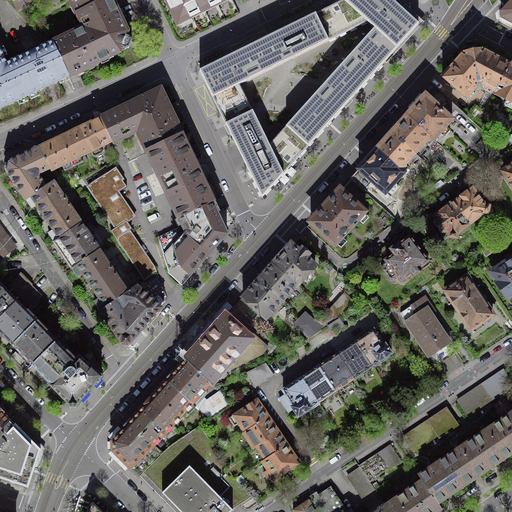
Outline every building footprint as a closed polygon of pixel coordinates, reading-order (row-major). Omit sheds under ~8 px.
[(73,0),(79,13),(107,0),(73,0)] [(112,0),(107,0),(79,13),(85,25),(83,26),(84,27),(85,29),(100,61),(108,58),(109,59),(114,57),(113,55),(120,52),(121,48),(125,49),(129,48),(131,40),(130,36),(126,35),(127,31),(124,24),(126,24),(123,18),(122,19),(118,12),(120,11),(117,6),(116,7),(112,0)] [(171,9),(178,23),(179,23),(179,22),(189,17),(189,18),(189,17),(199,12),(200,12),(205,9),(210,7),(220,2),(221,2),(223,0),(167,0),(171,9)] [(241,155),(262,198),(419,25),(391,0),(343,0),(200,71),(241,155)] [(511,23),(511,0),(501,12),(501,15),(502,18),(511,23)] [(100,61),(85,29),(78,33),(77,31),(53,42),(69,76),(70,76),(69,74),(76,70),(77,72),(84,69),(91,65),(90,64),(99,59),(100,61)] [(69,76),(53,42),(47,45),(11,61),(27,96),(29,95),(31,100),(40,95),(38,91),(48,86),(59,81),(60,84),(65,82),(69,80),(67,77),(69,76)] [(494,94),(510,64),(482,49),(480,48),(477,48),(475,48),(472,48),(470,49),(468,50),(466,51),(464,53),(442,77),(467,99),(477,88),(483,87),(495,93),(494,94)] [(26,96),(27,96),(11,61),(6,64),(3,58),(0,60),(0,108),(17,101),(19,105),(28,101),(26,96)] [(511,65),(510,64),(494,94),(511,103),(511,65)] [(409,113),(407,116),(434,140),(438,144),(441,140),(449,148),(464,132),(459,128),(469,117),(435,86),(434,87),(434,86),(426,96),(426,95),(423,98),(409,113)] [(105,116),(100,118),(111,142),(112,142),(116,140),(137,130),(147,151),(147,152),(148,152),(181,136),(175,123),(177,121),(175,115),(172,115),(170,112),(169,109),(170,106),(167,100),(164,100),(159,89),(153,93),(152,92),(143,96),(143,97),(126,106),(125,105),(116,109),(116,110),(105,116)] [(419,156),(434,140),(407,116),(405,118),(400,124),(392,132),(419,156)] [(95,120),(80,128),(91,152),(94,157),(103,153),(100,147),(111,142),(100,118),(95,120)] [(91,152),(80,128),(63,136),(60,137),(71,161),(91,152)] [(377,149),(404,173),(419,156),(392,132),(385,141),(379,147),(377,149)] [(182,135),(181,136),(148,152),(148,154),(150,153),(153,160),(152,161),(153,163),(154,167),(156,166),(159,172),(158,174),(159,175),(158,175),(168,195),(169,196),(170,196),(173,203),(172,204),(173,207),(174,207),(175,209),(176,209),(179,215),(178,216),(178,218),(179,218),(213,201),(208,190),(206,191),(203,184),(204,183),(203,181),(204,181),(202,177),(200,178),(197,172),(198,170),(197,169),(198,169),(195,164),(193,159),(192,157),(190,157),(187,151),(189,150),(187,146),(187,147),(186,145),(184,145),(181,139),(183,138),(182,135)] [(52,171),(71,161),(60,137),(56,139),(40,147),(52,171)] [(6,171),(25,200),(53,181),(45,186),(38,176),(39,174),(50,169),(51,171),(52,171),(40,147),(24,155),(8,162),(6,171)] [(404,173),(377,149),(375,151),(355,173),(350,179),(374,201),(381,207),(399,187),(394,183),(404,173)] [(511,164),(503,170),(505,172),(506,175),(505,176),(511,186),(511,164)] [(111,231),(116,239),(139,223),(118,192),(127,187),(122,181),(124,179),(118,170),(110,175),(108,177),(106,175),(88,187),(116,228),(111,231)] [(345,184),(340,190),(364,212),(374,201),(350,179),(345,184)] [(53,181),(25,200),(26,201),(31,197),(45,218),(59,238),(53,242),(54,242),(82,224),(53,181)] [(461,198),(455,202),(471,223),(480,216),(481,218),(488,213),(489,206),(486,205),(482,200),(484,199),(480,194),(484,191),(478,182),(466,191),(460,196),(461,198)] [(311,223),(307,227),(316,236),(321,236),(323,233),(335,244),(364,212),(340,190),(325,207),(311,222),(311,223)] [(218,211),(213,201),(179,218),(183,227),(159,238),(165,254),(164,255),(170,272),(182,283),(204,259),(227,234),(216,211),(218,211)] [(471,223),(455,202),(451,205),(450,204),(434,216),(436,218),(438,221),(435,223),(441,230),(439,233),(445,240),(450,236),(456,237),(456,234),(471,223)] [(157,272),(137,243),(129,231),(139,223),(116,239),(144,281),(157,272)] [(72,268),(99,250),(82,224),(54,242),(60,252),(64,249),(67,253),(69,256),(65,259),(72,268)] [(11,242),(6,235),(0,239),(0,254),(2,257),(15,248),(11,242)] [(394,253),(381,263),(388,272),(392,269),(401,281),(410,275),(411,275),(420,268),(421,271),(430,264),(428,261),(429,261),(410,236),(391,249),(392,251),(394,253)] [(291,244),(273,264),(297,286),(315,266),(311,261),(306,257),(309,254),(303,248),(300,252),(291,244)] [(127,291),(99,250),(72,268),(72,269),(77,265),(91,286),(105,307),(99,310),(100,310),(119,297),(137,286),(136,285),(127,291)] [(511,260),(508,263),(495,272),(501,281),(500,281),(508,293),(511,290),(511,260)] [(265,272),(258,281),(281,301),(296,285),(297,286),(273,264),(265,272)] [(10,284),(21,296),(32,286),(27,280),(20,274),(10,284)] [(456,306),(478,292),(470,280),(467,276),(451,286),(449,286),(445,288),(444,292),(447,296),(444,298),(449,305),(453,302),(456,306)] [(281,301),(258,281),(245,295),(234,307),(261,331),(270,321),(266,318),(281,301)] [(0,317),(17,301),(0,283),(0,317)] [(32,286),(21,296),(31,306),(42,295),(37,291),(32,286)] [(137,286),(119,297),(120,298),(124,295),(129,303),(125,306),(146,325),(148,322),(161,308),(160,307),(164,302),(157,296),(153,300),(137,286)] [(487,305),(478,292),(456,306),(471,329),(472,328),(475,333),(484,326),(481,322),(493,314),(487,305)] [(336,320),(339,318),(348,313),(359,306),(345,293),(340,299),(342,302),(340,305),(337,307),(334,305),(327,313),(336,320)] [(123,309),(117,300),(120,298),(119,297),(100,310),(121,342),(125,343),(129,343),(143,328),(146,325),(125,306),(123,309)] [(401,314),(418,340),(419,340),(433,362),(453,348),(443,332),(432,315),(429,312),(432,310),(424,297),(401,313),(401,314)] [(0,331),(3,335),(12,344),(36,321),(36,320),(32,324),(23,314),(27,311),(17,301),(0,317),(0,331)] [(215,377),(218,381),(268,356),(277,346),(261,331),(234,307),(206,338),(186,360),(210,381),(211,381),(215,377)] [(336,320),(327,313),(316,321),(308,314),(305,318),(302,321),(316,333),(327,325),(336,320)] [(345,327),(339,318),(336,320),(327,325),(330,329),(336,333),(341,330),(345,327)] [(36,321),(12,344),(22,354),(32,364),(56,340),(36,321)] [(316,333),(302,321),(299,324),(297,327),(308,337),(316,333)] [(364,335),(355,342),(373,368),(381,363),(380,361),(392,353),(385,344),(384,345),(374,329),(364,335)] [(50,385),(51,385),(80,356),(79,355),(75,359),(56,340),(32,364),(42,374),(51,384),(50,385)] [(372,369),(373,368),(355,342),(346,347),(337,353),(355,380),(364,374),(362,372),(371,367),(372,369)] [(355,380),(337,353),(328,359),(319,365),(337,392),(338,392),(336,390),(353,378),(355,380)] [(102,376),(80,356),(51,385),(67,402),(73,402),(78,402),(102,376)] [(167,381),(191,402),(208,418),(229,403),(220,391),(207,400),(199,394),(210,381),(186,360),(176,371),(167,381)] [(259,366),(268,379),(271,377),(274,375),(266,363),(259,366)] [(337,392),(319,365),(310,371),(302,377),(319,404),(320,404),(319,402),(327,396),(329,398),(337,392)] [(252,369),(261,383),(265,381),(268,379),(259,366),(252,369)] [(261,383),(252,369),(245,373),(255,387),(258,385),(261,383)] [(493,378),(481,385),(491,400),(511,385),(511,381),(504,370),(493,378)] [(319,404),(302,377),(292,383),(283,390),(286,394),(279,398),(288,412),(293,408),(298,416),(310,408),(311,409),(319,404)] [(153,396),(148,402),(172,424),(191,402),(167,381),(153,396)] [(469,393),(458,401),(467,416),(491,400),(481,385),(469,393)] [(243,433),(268,416),(257,399),(254,401),(229,417),(235,425),(239,423),(244,431),(243,432),(243,433)] [(172,424),(148,402),(137,414),(129,423),(152,444),(160,437),(172,424)] [(0,428),(10,419),(7,416),(0,408),(0,428)] [(434,417),(422,425),(431,440),(437,436),(439,438),(458,425),(447,408),(434,417)] [(511,412),(500,420),(511,437),(511,412)] [(254,448),(279,432),(270,418),(268,416),(243,433),(254,448)] [(10,419),(0,428),(0,477),(28,487),(36,463),(41,449),(15,423),(13,425),(12,423),(10,421),(11,419),(10,419)] [(505,456),(511,451),(511,437),(500,420),(473,438),(491,466),(505,456)] [(152,444),(129,423),(121,432),(113,441),(113,445),(114,449),(140,476),(143,473),(162,453),(152,444)] [(164,458),(146,475),(154,484),(163,493),(189,465),(231,507),(237,501),(240,504),(253,496),(215,456),(219,453),(200,425),(171,445),(170,446),(174,451),(164,458)] [(412,431),(403,437),(413,452),(431,440),(422,425),(412,431)] [(262,461),(287,444),(281,434),(279,432),(254,448),(254,449),(257,447),(265,458),(262,460),(262,461)] [(491,466),(473,438),(446,457),(464,484),(478,475),(491,466)] [(299,461),(287,444),(262,461),(268,470),(264,473),(269,481),(273,478),(274,478),(276,476),(279,477),(284,474),(284,471),(296,463),(299,461)] [(174,451),(170,446),(162,453),(143,473),(146,475),(164,458),(174,451)] [(375,456),(360,467),(370,481),(401,460),(391,446),(375,456)] [(451,492),(464,484),(446,457),(419,475),(441,508),(442,508),(438,501),(451,492)] [(189,465),(163,493),(182,511),(228,511),(233,509),(231,507),(189,465)] [(364,500),(371,511),(369,511),(390,511),(383,502),(370,481),(360,467),(348,475),(353,483),(352,483),(358,492),(359,491),(364,500)] [(384,502),(383,502),(390,511),(435,511),(441,508),(419,475),(422,480),(385,504),(384,502)] [(312,499),(293,511),(344,511),(347,511),(331,486),(312,499)] [(101,511),(92,502),(88,511),(101,511)]
